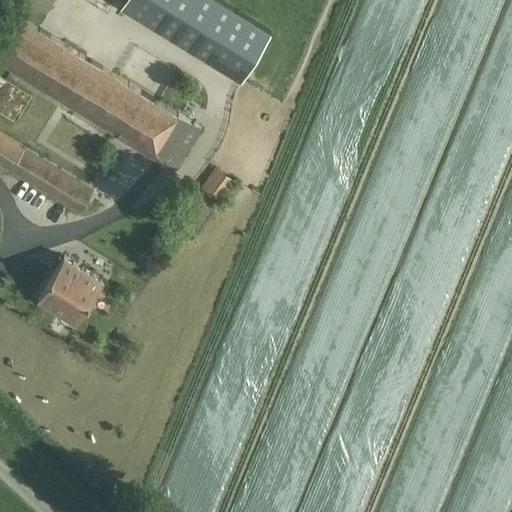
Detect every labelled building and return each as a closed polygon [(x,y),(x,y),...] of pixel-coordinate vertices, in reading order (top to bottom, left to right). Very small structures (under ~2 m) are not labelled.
[(125,0),(123,4),(208,58),(243,80),(273,32),(222,0),(125,0)] [(0,61),(172,169),(199,126),(21,15),(0,49),(0,61)] [(0,161),(77,209),(91,187),(0,131),(0,161)] [(200,190),(219,203),(235,181),(216,168),(200,190)] [(74,320),(100,278),(62,255),(37,297),(74,320)]
